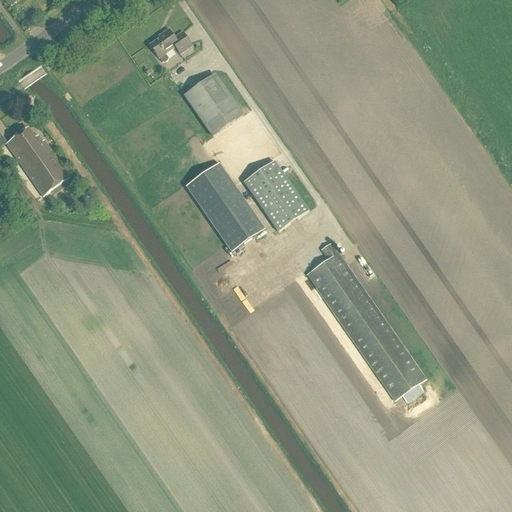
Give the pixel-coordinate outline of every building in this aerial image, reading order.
[(3,0),(10,9),(22,0),(3,0)] [(159,61),(160,60),(162,64),(165,65),(169,62),(168,60),(166,56),(175,49),(180,56),(193,47),(183,33),(175,39),(169,31),(162,35),(164,37),(149,47),(159,61)] [(185,98),(213,138),(243,118),(215,77),(185,98)] [(42,143),(38,138),(35,140),(29,130),(6,146),(43,199),(70,180),(44,142),(42,143)] [(309,213),(274,163),(244,184),(279,234),(309,213)] [(265,232),(219,166),(186,189),(231,254),(265,232)] [(3,210),(0,211),(0,224),(9,218),(3,210)] [(307,277),(338,320),(394,403),(425,381),(338,255),(338,256),(331,246),(322,252),(329,262),(307,277)]
